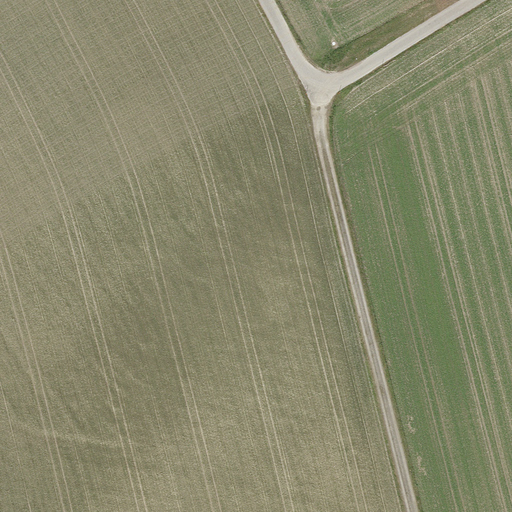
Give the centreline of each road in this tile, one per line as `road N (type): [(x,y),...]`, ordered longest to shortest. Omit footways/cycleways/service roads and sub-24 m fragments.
road 1 (track): [(317,94),(412,511)]
road 2 (track): [(317,94),(473,0)]
